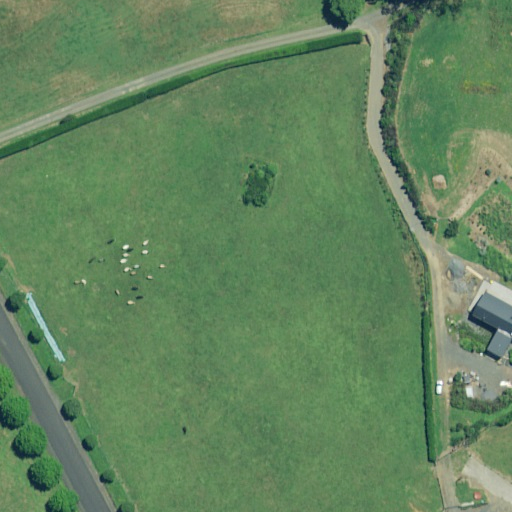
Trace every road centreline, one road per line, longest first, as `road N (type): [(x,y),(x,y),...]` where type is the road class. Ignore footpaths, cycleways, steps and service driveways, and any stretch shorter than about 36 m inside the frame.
road 1 (unknown): [(0,136),(178,69),(371,12)]
road 2 (unclassified): [(0,334),(95,511)]
